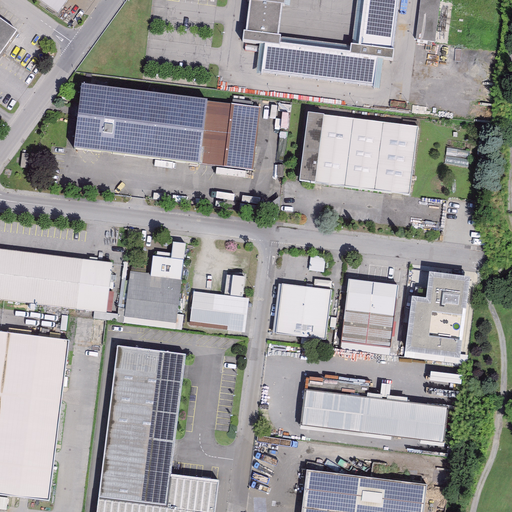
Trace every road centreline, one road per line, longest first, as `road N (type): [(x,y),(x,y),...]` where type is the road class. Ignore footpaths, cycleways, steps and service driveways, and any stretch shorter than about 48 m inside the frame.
road 1 (residential): [(0,199),(487,263)]
road 2 (track): [(503,398),(502,349),(486,292),(493,274),(511,266)]
road 3 (residential): [(0,156),(79,46)]
road 4 (unknown): [(209,354),(202,438),(211,449),(246,452)]
